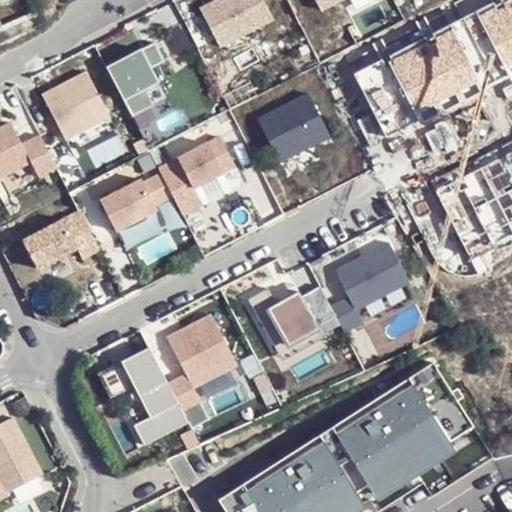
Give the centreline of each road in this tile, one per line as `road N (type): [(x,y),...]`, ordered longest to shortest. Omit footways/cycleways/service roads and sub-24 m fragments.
road 1 (residential): [(37,357),(368,187)]
road 2 (residential): [(91,511),(94,467),(37,357)]
road 3 (residential): [(0,69),(103,0)]
